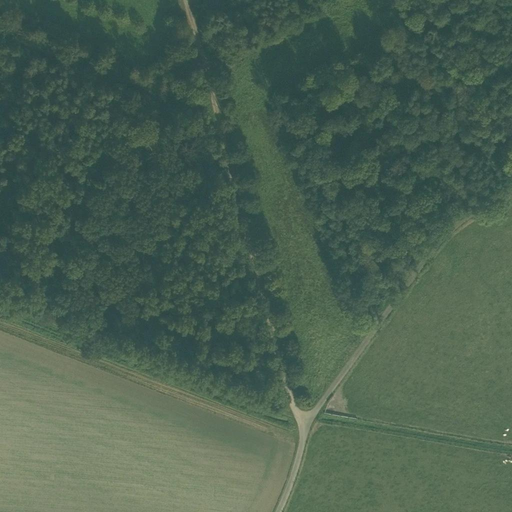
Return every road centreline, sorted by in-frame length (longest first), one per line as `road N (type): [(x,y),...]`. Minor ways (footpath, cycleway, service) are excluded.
road 1 (unclassified): [(302,441),(188,0)]
road 2 (unclassified): [(511,195),(440,241),(302,441)]
road 3 (track): [(297,418),(0,303)]
